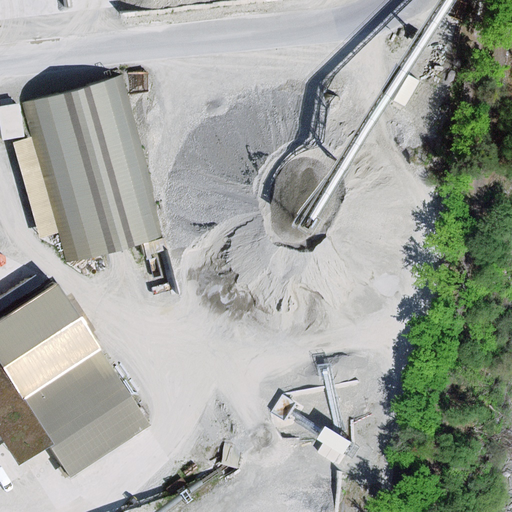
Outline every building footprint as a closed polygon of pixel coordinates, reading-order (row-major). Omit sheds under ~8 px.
[(121,79),(25,104),(67,263),(163,238),(121,79)] [(14,102),(0,104),(0,138),(19,135),(14,102)] [(26,136),(7,141),(34,237),(53,231),(26,136)] [(31,272),(0,291),(0,302),(36,280),(31,272)] [(0,309),(0,378),(11,395),(88,343),(45,279),(0,309)] [(88,343),(11,395),(41,439),(63,474),(142,423),(88,343)] [(0,447),(9,461),(41,439),(11,395),(0,378),(0,447)]
